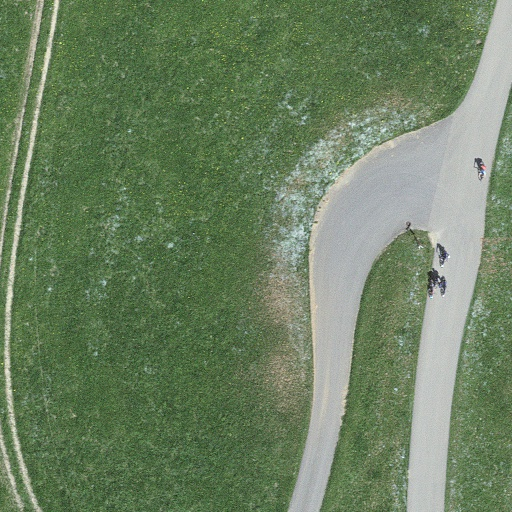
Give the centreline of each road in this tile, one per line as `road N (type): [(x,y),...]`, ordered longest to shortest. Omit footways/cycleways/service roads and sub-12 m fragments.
road 1 (unclassified): [(474,165),(391,182),(360,203),(349,222),(336,285),(333,391),(304,511)]
road 2 (unclassified): [(474,165),(425,511)]
road 3 (unclassified): [(511,18),(474,165)]
